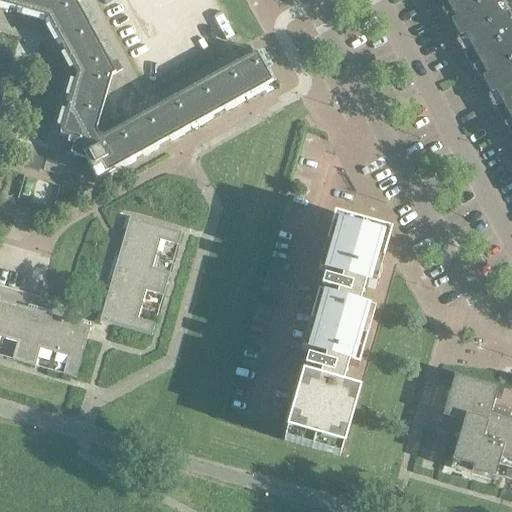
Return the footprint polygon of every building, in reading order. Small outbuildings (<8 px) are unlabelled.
[(0,0),(0,10),(7,12),(9,8),(23,12),(22,17),(37,21),(39,17),(47,19),(51,26),(47,28),(54,42),(58,40),(66,53),(62,56),(69,70),(73,67),(77,75),(75,83),(71,81),(66,97),(71,98),(66,112),(62,111),(58,127),(62,128),(60,136),(69,139),(64,154),(86,160),(97,180),(114,170),(117,174),(122,171),(131,166),(128,162),(142,155),(144,159),(158,151),(156,147),(169,140),(171,144),(185,136),(183,132),(196,125),(198,129),(213,121),(210,117),(224,110),(226,114),(240,106),(238,102),(251,95),(253,99),(267,91),(265,87),(276,81),(269,69),(272,67),(263,51),(257,54),(256,53),(104,137),(99,136),(96,131),(112,76),(122,71),(117,61),(110,65),(77,4),(83,0),(0,0)] [(511,0),(447,0),(452,9),(445,12),(466,50),(473,46),(482,63),(475,67),(487,89),(497,107),(504,103),(511,117),(511,120),(507,124),(511,133),(511,0)] [(343,447),(346,437),(347,438),(363,381),(348,376),(354,356),(361,359),(378,301),(362,296),(368,276),(378,279),(394,222),(337,205),(321,263),(327,264),(304,342),(311,344),(289,421),(290,421),(287,431),(343,447)] [(181,233),(130,218),(122,245),(156,254),(160,241),(178,246),(181,233)] [(156,254),(122,245),(115,270),(166,285),(170,273),(152,268),(156,254)] [(166,285),(115,270),(107,296),(142,305),(146,291),(163,296),(166,285)] [(142,305),(107,296),(100,322),(151,337),(155,324),(138,319),(142,305)] [(13,305),(0,300),(0,338),(3,339),(13,305)] [(39,312),(13,305),(3,339),(17,343),(12,360),(24,364),(39,312)] [(64,319),(39,312),(24,364),(35,367),(40,350),(54,354),(64,319)] [(91,327),(64,319),(54,354),(68,358),(63,375),(75,379),(91,327)] [(454,375),(455,376),(441,424),(461,430),(452,462),(473,468),(471,474),(494,480),(500,458),(511,461),(511,420),(491,415),(498,388),(490,386),(490,385),(454,375)]
